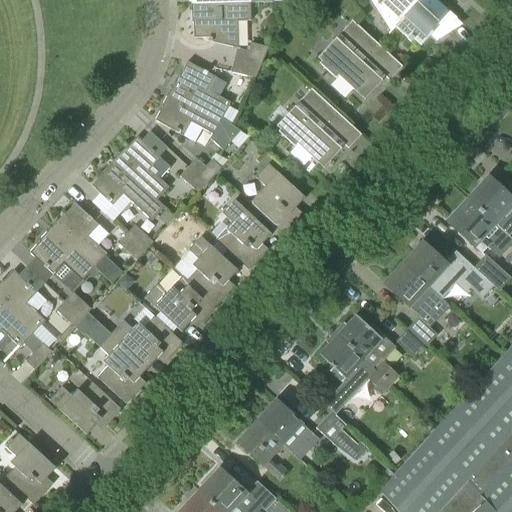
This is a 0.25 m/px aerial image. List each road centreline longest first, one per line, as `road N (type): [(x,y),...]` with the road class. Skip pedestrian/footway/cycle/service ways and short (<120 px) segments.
road 1 (residential): [(106,481),(511,49)]
road 2 (residential): [(0,241),(146,80),(159,42),(158,0)]
road 3 (residential): [(106,481),(0,387)]
